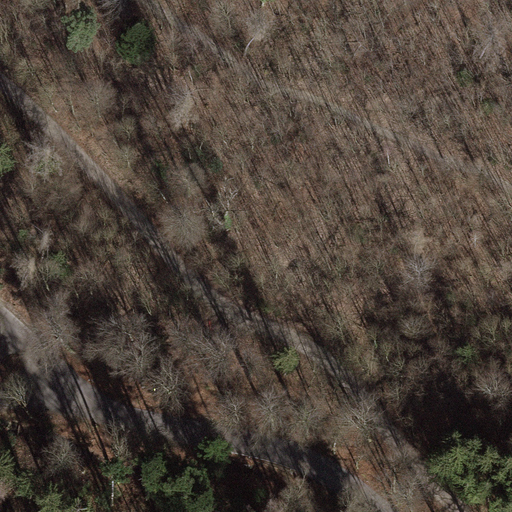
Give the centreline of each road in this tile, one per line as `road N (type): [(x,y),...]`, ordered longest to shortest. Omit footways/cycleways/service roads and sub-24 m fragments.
road 1 (track): [(0,82),(229,312),(301,342),(375,403),(430,495),(451,511)]
road 2 (unclassified): [(62,393),(281,450),(377,511)]
